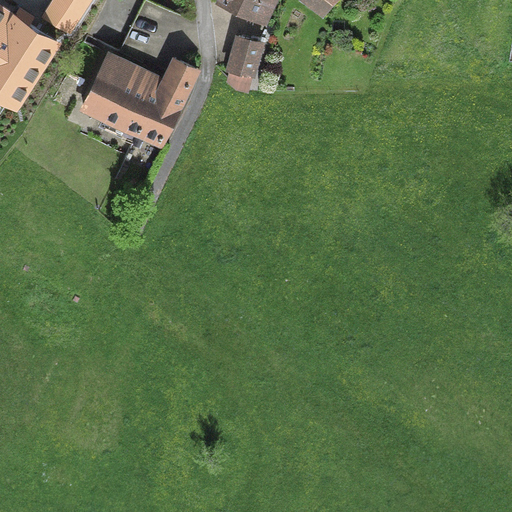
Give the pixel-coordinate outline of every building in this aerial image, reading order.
[(141,64),(167,10),(146,0),(142,0),(116,52),(141,64)] [(219,0),(218,2),(249,16),(253,18),(261,0),(219,0)] [(302,0),(321,15),(333,0),(302,0)] [(455,0),(423,0),(421,9),(450,19),(455,0)] [(0,78),(19,46),(2,35),(0,34),(0,78)] [(250,74),(258,42),(236,36),(228,68),(250,74)] [(81,107),(158,145),(195,70),(173,58),(162,81),(107,54),(81,107)]
